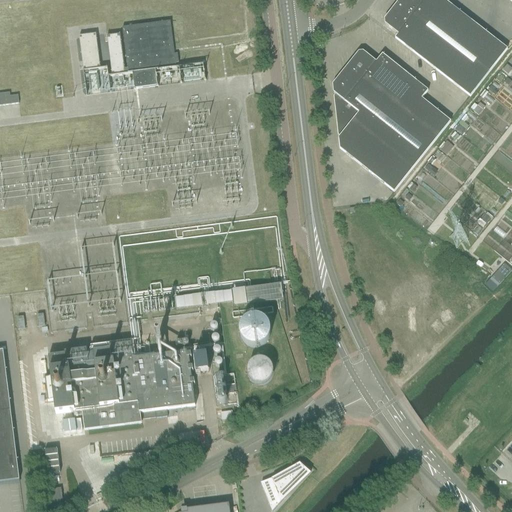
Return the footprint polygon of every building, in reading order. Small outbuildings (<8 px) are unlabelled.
[(507,50),(447,4),(442,0),(399,0),(384,21),(384,25),(397,35),(394,39),(470,98),(507,50)] [(206,81),(205,81),(203,65),(176,68),(175,65),(178,64),(177,55),(174,55),(170,23),(122,29),(127,70),(124,70),(120,35),(119,35),(119,36),(107,37),(106,37),(112,77),(108,77),(110,93),(206,81)] [(110,93),(108,77),(107,69),(100,70),(96,35),(79,37),(86,96),(110,93)] [(428,92),(390,62),(382,55),(376,63),(363,53),(358,53),(354,58),(332,86),(333,94),(335,95),(333,97),(338,136),(339,137),(338,139),(339,150),(394,194),(450,123),(422,100),(428,92)] [(503,67),(509,72),(511,68),(511,63),(509,60),(503,67)] [(9,94),(1,95),(3,107),(11,106),(10,97),(9,94)] [(18,96),(10,97),(11,106),(19,105),(18,96)] [(493,280),(491,282),(497,287),(511,271),(504,265),(492,279),(493,280)] [(17,318),(18,330),(25,329),(24,317),(17,318)] [(266,321),(256,319),(246,324),(242,334),(245,344),(254,350),(264,349),(272,341),(273,330),(266,321)] [(193,396),(193,389),(188,353),(133,360),(131,345),(120,346),(109,348),(109,350),(93,352),(93,354),(87,354),(86,349),(76,350),(66,351),(66,356),(48,358),(51,379),(45,380),(48,403),(54,402),(55,415),(78,412),(82,412),(85,432),(141,425),(141,422),(167,418),(167,411),(195,408),(193,396)] [(0,483),(19,481),(2,352),(0,352),(0,483)] [(252,361),(253,385),(275,384),(274,360),(252,361)] [(271,480),(261,484),(272,511),(273,511),(280,504),(309,476),(298,465),(271,480)] [(61,490),(46,491),(48,509),(63,507),(61,490)]
